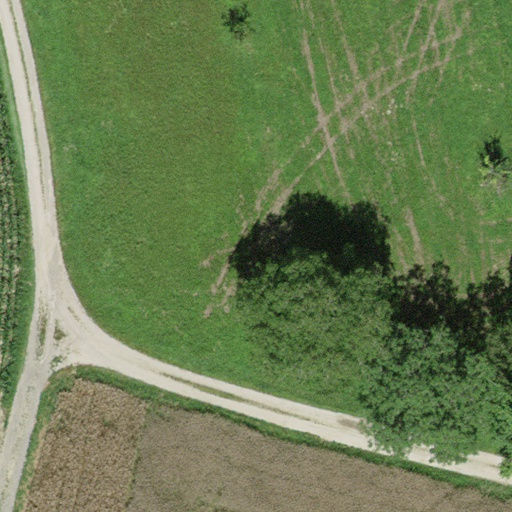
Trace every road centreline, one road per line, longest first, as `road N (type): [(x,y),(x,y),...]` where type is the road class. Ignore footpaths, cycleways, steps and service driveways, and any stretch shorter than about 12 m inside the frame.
road 1 (track): [(0,505),(43,321),(42,194),(7,0)]
road 2 (track): [(511,470),(127,364),(43,321)]
